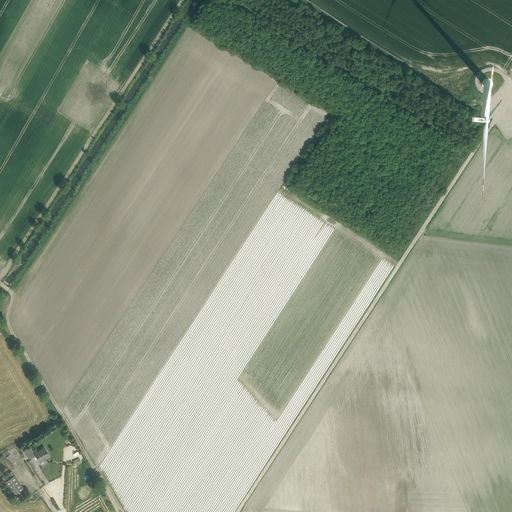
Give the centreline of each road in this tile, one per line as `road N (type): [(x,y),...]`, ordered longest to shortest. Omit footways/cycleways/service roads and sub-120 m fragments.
road 1 (track): [(511,91),(237,511)]
road 2 (track): [(182,0),(0,277)]
road 3 (track): [(119,511),(11,330),(7,288)]
road 4 (unknown): [(7,288),(9,331),(84,450)]
